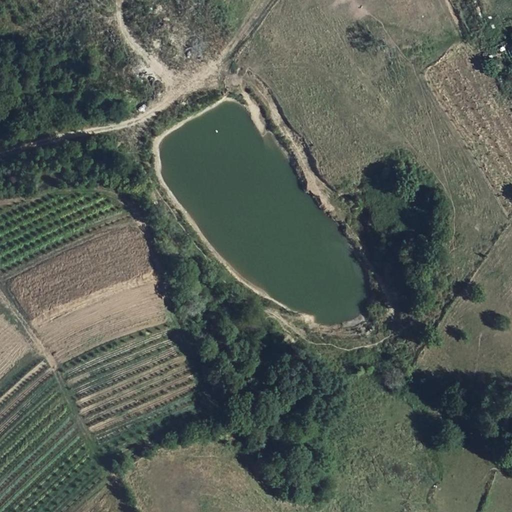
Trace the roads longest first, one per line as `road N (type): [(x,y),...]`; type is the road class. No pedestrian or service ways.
road 1 (track): [(0,153),(74,132),(131,128),(158,112),(161,88),(132,39),(122,0)]
road 2 (track): [(128,511),(35,331),(0,289)]
